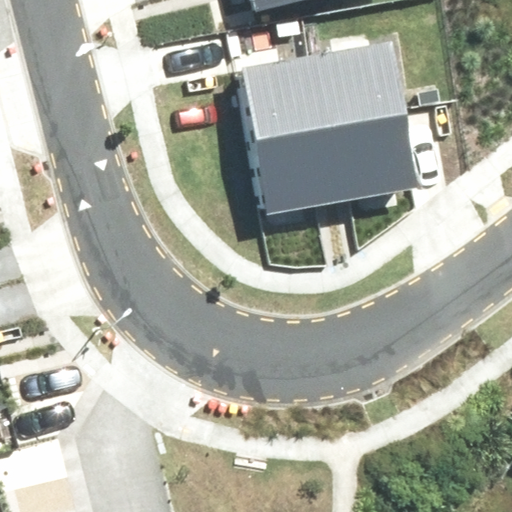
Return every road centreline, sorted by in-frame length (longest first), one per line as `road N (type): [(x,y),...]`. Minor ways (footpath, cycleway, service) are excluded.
road 1 (residential): [(511,244),(358,336),(314,350),(208,334),(170,311)]
road 2 (residential): [(170,311),(94,213),(68,157),(31,0)]
road 3 (residential): [(170,311),(122,400),(116,450),(131,511)]
